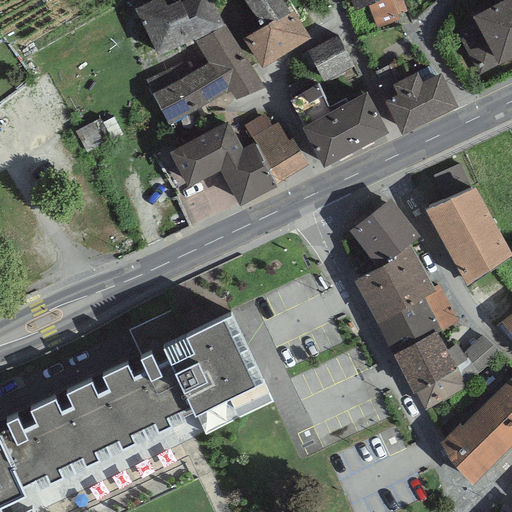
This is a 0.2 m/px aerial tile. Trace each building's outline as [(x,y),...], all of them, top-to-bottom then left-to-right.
[(223,22),(212,0),(182,0),(181,0),(173,0),(166,3),(164,0),(148,0),(135,7),(157,53),(223,22)] [(245,0),(261,25),(289,8),(283,0),(245,0)] [(373,0),(367,2),(376,27),(399,18),(397,13),(407,9),(403,0),(373,0)] [(511,58),(511,0),(495,0),(471,12),(480,28),(461,38),(480,74),(511,58)] [(261,25),(243,36),(261,65),(310,35),(292,6),(289,8),(261,25)] [(225,24),(195,39),(208,61),(153,91),(169,123),(231,88),(236,96),(264,85),(225,24)] [(340,35),(310,50),(324,79),(355,64),(340,35)] [(397,92),(386,98),(402,132),(457,105),(440,71),(422,80),(417,70),(392,82),(397,92)] [(366,90),(302,124),(323,164),(387,131),(366,90)] [(272,123),(266,111),(233,129),(242,148),(256,141),(277,182),(311,162),(294,135),(290,138),(279,120),(272,123)] [(228,119),(170,150),(188,184),(220,167),(239,204),(277,184),(277,182),(256,141),(242,148),(233,129),(228,119)] [(475,185),(426,207),(466,283),(511,252),(475,185)] [(171,192),(142,206),(155,234),(184,221),(171,192)] [(419,234),(391,196),(348,229),(377,266),(410,241),(419,234)] [(377,266),(355,278),(376,320),(435,289),(434,286),(410,241),(377,266)] [(435,289),(376,320),(393,353),(437,329),(457,319),(438,284),(434,286),(435,289)] [(0,511),(35,511),(25,490),(193,411),(204,435),(274,402),(230,309),(160,341),(166,354),(157,358),(151,346),(138,352),(145,367),(132,373),(126,359),(102,371),(108,383),(95,389),(90,377),(66,388),(72,401),(59,407),(53,394),(30,405),(35,418),(23,424),(16,411),(5,417),(11,430),(0,435),(0,511)] [(511,311),(501,320),(511,333),(511,311)] [(413,390),(415,390),(456,367),(455,364),(466,358),(457,342),(447,347),(437,329),(393,353),(413,390)] [(501,352),(483,333),(465,352),(483,370),(501,352)] [(466,385),(456,367),(415,390),(425,408),(466,385)] [(511,441),(511,373),(462,422),(459,420),(440,440),(450,458),(472,483),(511,441)]
